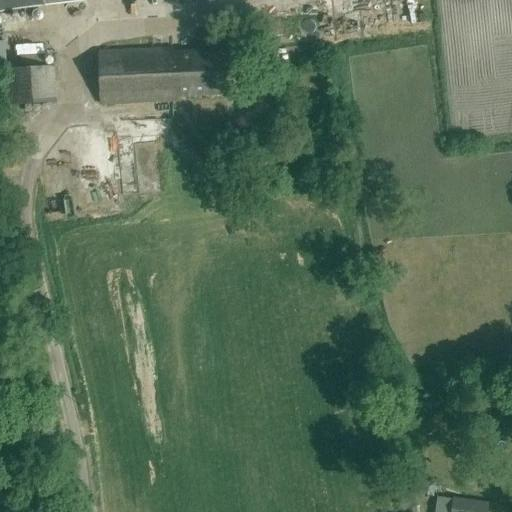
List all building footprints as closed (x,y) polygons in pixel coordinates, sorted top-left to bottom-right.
[(87,0),(0,0),(2,12),(88,1),(87,0)] [(175,101),(172,53),(172,49),(98,52),(100,104),(175,101)] [(172,53),(175,101),(180,101),(180,96),(224,94),(222,51),(172,53)] [(5,106),(55,103),(54,67),(3,69),(5,106)] [(103,172),(86,176),(88,185),(106,181),(103,172)] [(437,496),(434,511),(447,511),(449,498),(437,496)] [(449,498),(447,511),(486,511),(487,503),(449,498)]
